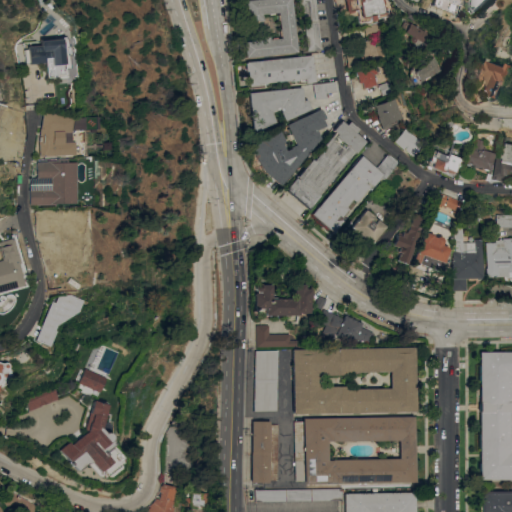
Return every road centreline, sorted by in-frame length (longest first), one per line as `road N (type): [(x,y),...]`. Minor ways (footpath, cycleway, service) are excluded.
road 1 (residential): [(201,247),(201,346),(164,415),(143,491),(129,506),(85,505),(0,461)]
road 2 (tertiary): [(230,231),(228,511)]
road 3 (secondary): [(511,321),(446,321),(384,304),(292,233)]
road 4 (residential): [(31,120),(21,225),(41,270),(37,303),(0,345)]
road 5 (residential): [(329,0),(348,102),(430,178)]
road 6 (residential): [(511,111),(462,105),(456,93),(467,32),(401,0)]
road 7 (residential): [(446,511),(446,321)]
road 8 (secondary): [(176,0),(211,141)]
road 9 (secondary): [(222,165),(229,140),(218,26)]
road 10 (residential): [(353,285),(430,178)]
